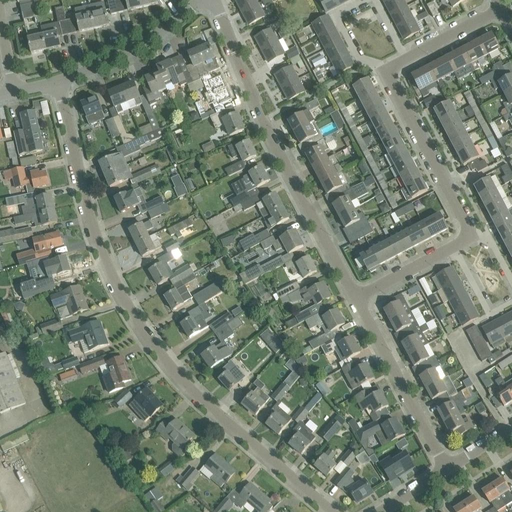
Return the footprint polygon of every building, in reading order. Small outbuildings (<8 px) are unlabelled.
[(17,0),(18,2),(20,2),(22,13),(36,10),(34,1),(38,1),(37,0),(17,0)] [(118,13),(115,0),(112,0),(108,1),(111,15),(118,13)] [(115,0),(118,13),(125,12),(122,0),(115,0)] [(141,0),(125,0),(126,1),(128,11),(143,7),(143,4),(141,0)] [(255,0),(235,0),(240,8),(241,7),(243,12),(258,4),(255,0)] [(338,5),(337,3),(335,0),(319,0),(326,13),(334,8),(333,7),(338,5)] [(403,0),(389,0),(386,2),(388,7),(387,7),(391,15),(407,7),(403,0)] [(433,18),(440,15),(433,2),(427,6),(433,18)] [(105,3),(90,6),(91,11),(91,14),(92,20),(94,25),(94,29),(102,27),(110,26),(109,24),(109,22),(108,19),(107,16),(107,13),(106,11),(105,3)] [(245,17),(249,25),(265,17),(258,4),(243,12),(246,17),(245,17)] [(90,6),(76,9),(78,17),(76,17),(77,23),(80,32),(94,29),(94,25),(92,20),(91,14),(91,11),(90,6)] [(407,7),(391,15),(395,22),(396,22),(399,27),(413,19),(407,7)] [(37,17),(36,10),(22,13),(24,20),(33,18),(37,17)] [(420,22),(429,17),(426,12),(417,17),(420,22)] [(332,24),(328,16),(313,24),(319,37),(333,29),(331,25),(332,24)] [(400,32),(404,40),(420,32),(413,19),(399,27),(401,32),(400,32)] [(73,20),(66,21),(69,35),(76,34),(73,20)] [(59,23),(41,27),(43,35),(45,47),(46,50),(61,47),(61,44),(59,37),(69,35),(66,21),(59,23)] [(336,34),(333,29),(319,37),(326,49),(341,41),(337,34),(336,34)] [(271,30),(256,38),(260,45),(261,45),(263,50),(277,42),(271,30)] [(38,36),(28,39),(31,54),(46,50),(45,47),(43,35),(38,36)] [(499,49),(492,35),(480,41),(488,55),(499,49)] [(345,49),(341,41),(326,49),(332,62),(347,54),(344,49),(345,49)] [(488,55),(480,41),(463,49),(471,64),(475,71),(480,68),(476,61),(488,55)] [(266,54),(265,55),(269,63),(284,55),(277,42),(263,50),(266,54)] [(193,84),(201,81),(200,78),(220,70),(209,45),(188,54),(191,60),(190,60),(191,62),(192,62),(193,65),(186,67),(193,84)] [(291,58),(299,54),(295,48),(288,52),(291,58)] [(471,64),(463,49),(446,58),(454,73),(471,64)] [(339,74),(354,66),(350,58),(349,59),(347,54),(332,62),(339,74)] [(299,56),(290,60),(293,66),(297,64),(300,69),(305,67),(299,56)] [(315,68),(323,64),(320,57),(311,62),(315,68)] [(454,73),(446,58),(429,67),(437,82),(441,89),(445,87),(442,80),(454,73)] [(171,61),(157,67),(159,73),(165,87),(173,84),(174,86),(179,84),(181,87),(187,84),(181,70),(181,72),(176,74),(171,61)] [(494,66),(496,71),(488,75),(491,81),(506,73),(503,68),(500,62),(494,66)] [(291,67),(276,75),(280,83),(281,82),(283,87),(298,80),(291,67)] [(429,67),(412,76),(424,98),(428,96),(425,88),(437,82),(429,67)] [(159,73),(145,78),(151,91),(146,93),(145,91),(145,92),(148,101),(149,103),(150,106),(157,104),(156,101),(161,98),(159,93),(166,90),(165,87),(159,73)] [(506,73),(491,81),(495,90),(501,87),(505,94),(511,90),(511,75),(508,78),(506,73)] [(222,76),(213,80),(210,75),(205,77),(201,79),(209,97),(227,89),(222,76)] [(369,79),(362,83),(359,77),(346,84),(349,90),(353,87),(359,98),(375,90),(369,79)] [(285,93),(289,100),(304,92),(298,80),(283,87),(286,92),(285,93)] [(134,83),(121,88),(127,102),(134,99),(137,106),(142,103),(138,92),(134,83)] [(127,102),(121,88),(109,93),(115,107),(118,114),(124,111),(121,105),(127,102)] [(223,105),(232,101),(227,89),(209,97),(216,115),(225,111),(223,105)] [(339,109),(345,106),(336,90),(331,92),(339,109)] [(381,101),(375,90),(359,98),(365,110),(381,101)] [(509,102),(503,104),(505,109),(500,111),(503,117),(511,112),(511,90),(505,94),(509,102)] [(470,106),(474,104),(468,92),(464,95),(470,106)] [(97,98),(82,104),(86,115),(87,117),(86,118),(89,126),(105,119),(97,98)] [(429,99),(424,101),(428,109),(433,106),(429,99)] [(41,117),(49,115),(45,100),(32,102),(34,111),(40,110),(41,117)] [(306,105),(291,113),(294,119),(289,121),(295,133),(309,125),(315,123),(310,114),(309,112),(320,106),(316,100),(306,105)] [(386,113),(381,101),(365,110),(371,121),(386,113)] [(456,113),(450,102),(434,110),(440,121),(456,113)] [(149,103),(143,106),(150,124),(139,129),(143,138),(148,135),(160,130),(150,106),(149,103)] [(476,117),(480,115),(474,104),(470,106),(476,117)] [(351,106),(346,108),(345,106),(339,109),(345,120),(351,117),(351,116),(355,114),(351,106)] [(327,117),(335,112),(332,107),(324,112),(327,117)] [(23,131),(23,130),(14,133),(19,156),(43,151),(39,133),(34,112),(22,114),(25,131),(23,131)] [(210,117),(215,129),(225,125),(230,137),(244,130),(237,114),(224,120),(221,112),(210,117)] [(511,112),(503,117),(506,122),(509,121),(511,125),(511,112)] [(193,114),(192,118),(193,122),(200,119),(197,113),(193,114)] [(392,124),(386,113),(371,121),(377,132),(392,124)] [(462,124),(456,113),(440,121),(446,133),(462,124)] [(482,128),(486,126),(480,115),(476,117),(482,128)] [(119,116),(112,119),(120,136),(124,145),(136,140),(135,136),(127,135),(119,116)] [(351,131),(357,128),(351,117),(345,120),(351,131)] [(112,119),(105,122),(113,139),(114,139),(120,136),(112,119)] [(494,122),(489,124),(497,140),(502,137),(494,122)] [(398,135),(392,124),(377,132),(383,143),(398,135)] [(467,136),(462,124),(446,133),(452,144),(467,136)] [(295,133),(301,144),(306,142),(309,147),(324,139),(321,133),(315,137),(309,125),(295,133)] [(488,139),(492,137),(486,126),(482,128),(488,139)] [(357,142),(363,139),(357,128),(351,131),(357,142)] [(160,130),(148,135),(151,141),(152,142),(164,136),(164,135),(161,129),(160,130)] [(324,139),(309,147),(312,152),(306,155),(312,166),(327,158),(324,153),(330,150),(327,145),(334,141),(331,135),(324,139)] [(404,146),(398,135),(383,143),(389,154),(404,146)] [(473,147),(467,136),(452,144),(458,155),(473,147)] [(350,137),(344,140),(348,148),(354,145),(350,137)] [(492,137),(488,139),(490,143),(493,150),(498,147),(496,144),(492,137)] [(136,140),(124,145),(127,153),(140,147),(146,145),(145,143),(143,138),(136,140)] [(363,154),(369,151),(363,139),(357,142),(363,154)] [(14,141),(6,143),(10,160),(13,159),(18,158),(14,141)] [(238,173),(238,172),(249,167),(246,161),(256,157),(250,142),(237,148),(236,143),(228,147),(230,151),(234,159),(240,156),(243,161),(235,165),(224,171),(228,178),(238,173)] [(389,154),(385,157),(390,168),(395,166),(395,165),(408,158),(410,157),(404,146),(389,154)] [(173,164),(176,162),(170,147),(166,149),(173,164)] [(458,155),(464,166),(466,165),(472,176),(488,167),(485,160),(480,163),(478,159),(479,158),(473,147),(458,155)] [(369,165),(375,162),(369,151),(363,154),(369,165)] [(109,159),(100,163),(105,175),(109,174),(126,166),(124,160),(123,158),(121,154),(119,155),(109,159)] [(410,157),(408,158),(395,165),(395,166),(400,176),(416,168),(410,157)] [(21,166),(36,164),(35,158),(20,159),(21,166)] [(336,176),(327,158),(312,166),(321,183),(325,181),(336,176)] [(375,176),(380,173),(375,162),(369,165),(375,176)] [(363,175),(370,172),(366,164),(359,168),(363,175)] [(506,176),(502,178),(505,184),(510,182),(511,180),(511,172),(508,164),(501,168),(506,176)] [(158,165),(138,173),(141,181),(142,180),(161,172),(158,165)] [(5,180),(12,178),(15,188),(26,186),(28,195),(36,193),(35,188),(49,185),(46,173),(40,174),(39,171),(29,173),(30,175),(26,176),(24,166),(3,170),(5,180)] [(109,174),(105,175),(110,188),(114,186),(120,184),(130,179),(132,179),(131,177),(129,172),(126,166),(109,174)] [(237,198),(231,201),(234,207),(235,207),(240,204),(250,198),(247,192),(256,187),(257,187),(257,188),(260,186),(269,182),(262,168),(258,169),(253,172),(244,177),(244,179),(245,180),(246,181),(240,184),(244,192),(245,193),(237,198)] [(422,179),(416,168),(400,176),(406,188),(419,181),(422,179)] [(321,183),(328,195),(333,192),(335,197),(351,189),(348,184),(342,172),(341,173),(336,176),(325,181),(321,183)] [(381,187),(386,184),(380,173),(375,176),(381,187)] [(351,189),(335,197),(338,203),(333,205),(339,217),(354,209),(351,203),(368,193),(366,188),(376,183),(373,178),(351,189)] [(496,189),(494,187),(490,178),(474,186),(480,198),(496,189)] [(185,181),(189,189),(194,187),(191,179),(185,181)] [(422,179),(419,181),(406,188),(412,199),(428,191),(422,179)] [(178,199),(189,194),(184,184),(173,189),(178,199)] [(386,198),(392,195),(386,184),(381,187),(386,198)] [(126,194),(115,199),(121,213),(132,208),(140,205),(138,198),(143,196),(140,188),(126,194)] [(502,201),(496,189),(480,198),(486,209),(502,201)] [(159,192),(152,195),(154,201),(145,205),(147,212),(161,205),(161,206),(165,205),(159,192)] [(9,206),(26,202),(24,193),(7,197),(9,206)] [(263,201),(256,205),(259,212),(262,217),(282,206),(276,194),(263,201)] [(392,195),(386,198),(393,210),(399,207),(392,195)] [(51,196),(30,200),(31,207),(39,205),(41,212),(54,210),(51,196)] [(235,207),(233,208),(235,212),(236,213),(242,209),(243,211),(254,205),(250,199),(250,198),(240,204),(235,207)] [(511,207),(507,198),(502,201),(486,209),(492,220),(508,212),(511,209),(511,207)] [(161,205),(147,212),(151,220),(165,214),(161,206),(161,205)] [(265,223),(269,229),(276,225),(277,226),(289,219),(282,206),(262,217),(265,223)] [(339,217),(346,228),(351,226),(355,234),(370,226),(366,218),(363,213),(357,216),(354,209),(339,217)] [(24,216),(25,223),(35,221),(37,228),(57,223),(54,210),(41,212),(24,216)] [(511,223),(511,220),(508,212),(492,220),(498,231),(511,223)] [(440,215),(431,219),(423,224),(431,238),(448,229),(440,215)] [(142,226),(142,224),(130,230),(136,244),(148,238),(146,233),(153,229),(150,222),(142,226)] [(511,237),(511,223),(498,231),(504,242),(511,237)] [(431,238),(423,224),(406,233),(413,247),(431,238)] [(31,226),(15,229),(14,227),(0,230),(0,242),(33,236),(31,226)] [(358,240),(367,236),(373,232),(370,226),(355,234),(358,240)] [(413,247),(406,233),(403,227),(386,236),(397,256),(413,247)] [(246,245),(242,247),(244,252),(261,243),(260,243),(270,237),(267,230),(255,237),(253,234),(244,240),(246,245)] [(270,237),(260,243),(261,243),(264,249),(272,244),(276,250),(284,246),(289,254),(292,253),(295,251),(303,247),(295,231),(293,233),(287,236),(281,239),(280,238),(276,241),(273,236),(270,237)] [(33,240),(36,249),(17,255),(20,266),(52,256),(50,249),(63,246),(60,234),(33,240)] [(381,239),(384,244),(372,251),(380,265),(397,256),(386,236),(381,239)] [(148,238),(136,244),(143,257),(155,251),(155,250),(162,247),(159,240),(151,244),(148,238)] [(172,253),(179,249),(175,241),(164,247),(168,254),(172,252),(172,253)] [(358,259),(361,257),(368,271),(370,271),(371,273),(377,270),(376,267),(380,265),(372,251),(367,253),(364,248),(355,252),(358,259)] [(159,266),(150,271),(158,286),(162,284),(167,281),(169,279),(174,276),(173,275),(167,264),(175,259),(175,258),(172,253),(172,252),(168,254),(158,259),(158,260),(161,265),(159,266)] [(282,256),(276,259),(280,266),(284,264),(286,263),(283,258),(282,256)] [(473,263),(486,289),(499,282),(486,257),(473,263)] [(37,288),(38,289),(60,282),(58,276),(70,272),(66,258),(54,261),(54,262),(39,266),(41,273),(46,271),(56,268),(57,274),(35,280),(23,284),(25,292),(37,288)] [(298,264),(289,268),(290,269),(293,275),(300,271),(304,279),(308,277),(317,272),(309,258),(307,259),(301,263),(298,264)] [(189,264),(175,273),(180,281),(181,281),(193,273),(194,273),(189,264)] [(259,265),(249,271),(254,280),(271,271),(268,264),(261,267),(260,266),(259,265)] [(456,276),(452,268),(437,276),(443,289),(458,281),(455,276),(456,276)] [(428,296),(434,293),(426,278),(420,281),(428,296)] [(176,291),(165,297),(173,311),(193,299),(186,286),(185,287),(181,281),(180,281),(173,285),(176,291)] [(460,286),(458,281),(443,289),(450,301),(465,293),(461,285),(460,286)] [(220,282),(195,297),(200,306),(210,300),(225,291),(220,282)] [(297,283),(277,293),(281,300),(288,296),(301,290),(297,283)] [(301,290),(288,296),(291,302),(292,302),(302,299),(302,300),(304,304),(306,303),(313,299),(316,305),(317,306),(322,303),(331,298),(324,285),(321,286),(315,289),(313,290),(310,285),(301,290)] [(412,296),(421,291),(418,285),(409,290),(412,296)] [(52,297),(55,308),(67,303),(72,315),(86,310),(81,297),(83,296),(80,287),(52,297)] [(469,300),(465,293),(450,301),(456,313),(471,306),(468,301),(469,300)] [(402,294),(387,302),(390,307),(385,310),(391,321),(411,311),(402,294)] [(433,294),(428,297),(432,305),(438,302),(433,294)] [(463,326),(479,318),(474,310),(473,311),(471,306),(456,313),(463,326)] [(190,320),(182,325),(190,338),(193,336),(198,333),(200,332),(208,327),(205,321),(204,320),(201,314),(197,308),(188,314),(191,319),(190,320)] [(309,308),(295,316),(295,317),(299,324),(305,320),(305,321),(314,316),(310,309),(309,308)] [(314,316),(305,321),(310,330),(317,326),(319,329),(327,325),(330,330),(330,331),(331,332),(336,329),(345,325),(338,311),(335,312),(329,316),(323,319),(324,319),(322,320),(319,313),(314,316)] [(391,321),(397,333),(402,330),(405,336),(420,328),(411,311),(391,321)] [(442,311),(437,314),(441,322),(446,319),(442,311)] [(500,319),(501,321),(496,323),(504,338),(511,334),(511,323),(508,315),(500,319)] [(60,317),(36,326),(38,332),(29,335),(30,339),(63,327),(60,317)] [(202,357),(211,369),(233,354),(224,342),(234,335),(232,333),(239,328),(237,326),(240,324),(236,318),(226,325),(214,334),(221,344),(214,349),(214,348),(202,357)] [(214,334),(226,325),(222,318),(209,327),(214,334)] [(73,341),(73,343),(86,339),(90,351),(108,344),(104,335),(102,336),(101,331),(103,330),(100,322),(94,324),(82,328),(70,333),(69,332),(64,334),(67,343),(73,341)] [(491,326),(491,325),(483,329),(492,345),(494,350),(507,344),(504,338),(496,323),(491,326)] [(420,328),(405,336),(407,341),(402,344),(408,355),(423,348),(429,344),(423,334),(429,330),(427,324),(420,328)] [(469,336),(479,331),(476,326),(466,331),(469,336)] [(276,355),(284,346),(268,329),(260,337),(276,355)] [(472,342),(482,336),(479,331),(469,336),(472,342)] [(310,346),(301,351),(304,356),(321,347),(328,343),(324,335),(309,343),(310,346)] [(472,342),(474,347),(485,341),(482,336),(472,342)] [(321,347),(326,356),(336,351),(342,363),(360,353),(352,338),(343,343),(340,337),(328,343),(321,347)] [(474,347),(477,352),(488,346),(485,341),(474,347)] [(477,352),(480,357),(490,351),(488,346),(477,352)] [(408,355),(415,367),(420,364),(422,369),(437,361),(434,355),(428,358),(423,348),(408,355)] [(482,362),(488,359),(493,357),(490,351),(480,357),(482,362)] [(495,360),(503,356),(500,351),(493,354),(495,360)] [(0,414),(26,403),(5,353),(0,354),(0,414)] [(81,373),(106,364),(103,355),(78,364),(81,373)] [(64,369),(79,364),(77,356),(61,361),(64,369)] [(304,356),(295,361),(299,368),(305,364),(307,360),(304,356)] [(108,363),(112,375),(104,378),(110,393),(115,391),(125,388),(123,383),(131,380),(127,370),(126,370),(122,359),(123,358),(114,361),(108,363)] [(510,365),(506,360),(498,365),(501,370),(510,365)] [(227,373),(219,380),(230,392),(233,389),(237,385),(238,384),(246,377),(231,361),(223,369),(227,373)] [(437,361),(422,369),(425,374),(420,377),(426,388),(441,381),(434,369),(440,366),(437,361)] [(345,368),(342,370),(349,383),(353,390),(361,386),(363,385),(365,384),(374,379),(367,365),(364,367),(358,370),(354,363),(353,364),(345,368)] [(284,383),(271,398),(278,403),(280,401),(291,388),(302,374),(298,367),(297,367),(293,372),(284,383)] [(491,369),(479,377),(486,388),(492,385),(488,379),(495,374),(491,369)] [(74,370),(60,375),(62,382),(76,376),(74,370)] [(426,388),(433,400),(438,397),(440,403),(460,392),(454,382),(451,384),(447,377),(441,381),(426,388)] [(322,382),(316,386),(321,393),(327,388),(322,382)] [(499,388),(502,393),(497,396),(504,407),(511,401),(511,394),(505,384),(499,388)] [(140,405),(135,411),(145,422),(151,417),(155,413),(163,406),(147,389),(145,391),(140,396),(135,400),(140,405)] [(249,397),(243,405),(256,416),(258,413),(262,408),(265,406),(270,399),(264,394),(261,391),(258,389),(252,395),(252,394),(249,397)] [(121,407),(132,396),(127,390),(115,401),(121,407)] [(359,395),(355,397),(363,411),(371,407),(374,412),(375,414),(380,411),(388,407),(381,392),(378,394),(372,397),(368,390),(367,391),(366,391),(360,395),(359,395)] [(460,392),(440,403),(443,408),(438,411),(444,422),(458,415),(455,408),(467,402),(462,392),(460,393),(460,392)] [(302,407),(292,419),(298,425),(299,425),(301,422),(302,423),(309,414),(323,397),(319,393),(305,410),(302,407)] [(273,419),(267,425),(279,435),(281,432),(285,428),(288,425),(291,421),(290,418),(286,414),(279,408),(282,403),(280,401),(278,403),(274,407),(268,415),(273,419)] [(475,406),(478,414),(485,411),(482,403),(475,406)] [(353,433),(360,429),(350,411),(343,415),(353,433)] [(455,431),(458,436),(473,428),(470,423),(465,426),(458,415),(444,422),(450,434),(455,431)] [(489,426),(496,422),(493,418),(486,422),(489,426)] [(320,436),(329,444),(343,427),(333,419),(320,436)] [(171,437),(173,439),(176,442),(172,446),(173,451),(178,457),(184,456),(189,450),(185,446),(188,443),(189,443),(190,442),(190,441),(194,436),(177,420),(170,428),(164,423),(158,430),(157,431),(167,440),(171,437)] [(362,429),(357,432),(362,443),(376,436),(376,435),(376,436),(377,436),(377,437),(378,438),(378,439),(379,439),(380,439),(380,440),(381,440),(381,441),(382,441),(383,441),(384,441),(385,441),(386,441),(387,441),(388,441),(389,440),(390,440),(391,443),(404,436),(406,435),(405,434),(402,427),(401,426),(399,426),(398,425),(395,420),(394,421),(383,426),(383,427),(381,429),(377,422),(374,423),(370,425),(362,429)] [(298,435),(290,445),(302,455),(304,452),(310,445),(317,437),(313,434),(314,433),(306,426),(302,423),(301,422),(299,425),(298,425),(293,431),(298,435)] [(404,440),(397,445),(400,450),(407,445),(404,440)] [(123,445),(115,451),(122,461),(123,460),(127,465),(134,460),(123,445)] [(330,450),(316,467),(327,477),(336,466),(330,461),(336,455),(330,450)] [(349,467),(358,457),(349,450),(341,461),(349,467)] [(397,458),(392,461),(391,458),(381,465),(391,481),(414,467),(412,464),(409,460),(410,459),(405,453),(397,458)] [(210,478),(220,487),(224,482),(226,484),(236,472),(235,472),(234,473),(226,467),(228,465),(216,455),(206,467),(214,474),(210,478)] [(374,456),(370,458),(374,465),(378,462),(374,456)] [(159,472),(163,478),(175,469),(171,464),(159,472)] [(191,466),(183,477),(180,475),(175,481),(185,489),(199,472),(191,466)] [(357,503),(365,498),(364,497),(372,491),(366,483),(365,480),(357,486),(352,479),(356,474),(349,468),(335,484),(346,493),(350,491),(357,503)] [(502,478),(492,485),(494,487),(506,506),(511,502),(511,494),(511,495),(509,492),(510,491),(508,487),(502,478)] [(241,496),(235,503),(242,509),(248,502),(259,511),(258,511),(268,511),(273,506),(269,503),(271,502),(259,491),(258,492),(250,486),(251,485),(250,484),(244,492),(241,496)] [(492,485),(482,491),(484,493),(488,500),(490,504),(491,503),(493,507),(488,510),(489,511),(497,511),(506,506),(494,487),(492,485)] [(155,511),(161,511),(165,509),(157,500),(163,496),(156,487),(144,496),(149,504),(155,511)] [(474,497),(464,503),(465,505),(466,507),(469,511),(489,511),(488,510),(485,511),(481,511),(480,510),(482,509),(479,505),(474,497)] [(227,498),(215,511),(226,511),(234,504),(227,498)] [(464,503),(454,509),(455,511),(469,511),(466,507),(465,505),(464,503)]
